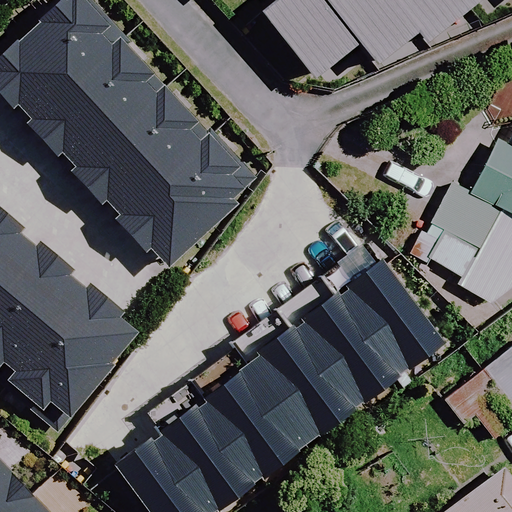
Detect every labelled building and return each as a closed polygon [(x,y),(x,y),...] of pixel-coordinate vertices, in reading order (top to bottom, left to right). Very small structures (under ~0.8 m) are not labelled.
[(483,28),(461,0),(352,0),(346,5),(382,51),(406,32),(424,55),(451,34),(460,46),(483,28)] [(167,105),(108,46),(57,96),(17,56),(0,72),(0,120),(75,196),(167,105)] [(255,154),(211,104),(177,134),(221,184),(255,154)] [(447,292),(488,312),(511,293),(511,141),(508,149),(492,142),(465,198),(442,187),(422,229),(436,237),(423,264),(453,279),(447,292)] [(43,229),(0,174),(0,347),(0,349),(69,324),(43,229)] [(330,350),(290,297),(221,348),(232,364),(202,386),(183,360),(154,382),(163,394),(119,426),(131,442),(107,460),(134,495),(330,350)] [(97,395),(45,352),(0,406),(0,420),(45,458),(97,395)] [(511,426),(511,415),(479,375),(442,405),(460,427),(471,418),(491,443),(511,426)] [(333,402),(318,377),(280,399),(295,424),(333,402)] [(511,511),(511,485),(502,472),(447,511),(511,511)]
